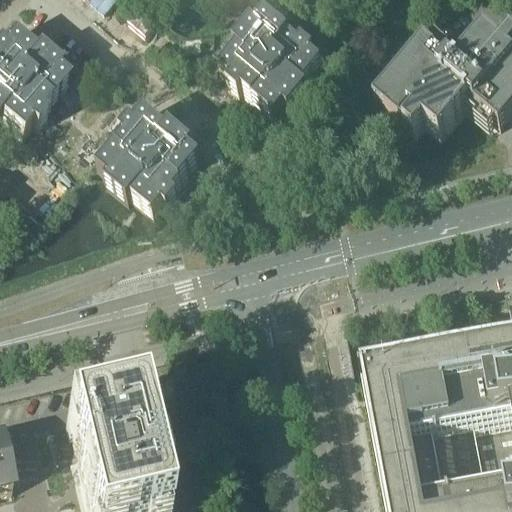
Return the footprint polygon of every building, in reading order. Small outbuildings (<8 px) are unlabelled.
[(178,3),(171,12),(178,18),(185,9),(178,3)] [(252,32),(242,44),(233,54),(237,58),(218,79),(230,89),(226,93),(238,104),(242,99),(274,127),(284,116),(288,119),(307,97),(303,93),(321,71),(310,61),(313,57),(302,48),(298,52),(266,24),(256,35),(252,32)] [(500,53),(485,40),(455,74),(425,49),(373,108),(414,143),(424,131),(439,144),(469,109),(500,135),(511,121),(511,42),(510,41),(500,53)] [(58,78),(61,74),(39,55),(35,59),(14,41),(4,52),(0,49),(0,125),(21,144),(31,132),(35,136),(45,124),(41,121),(69,88),(58,78)] [(192,155),(170,136),(167,140),(145,121),(135,132),(131,129),(121,141),(125,144),(97,177),(108,186),(105,190),(127,210),(131,206),(152,224),(162,213),(166,216),(176,204),(172,201),(200,168),(189,159),(192,155)] [(511,511),(511,359),(399,380),(399,382),(365,388),(369,412),(367,412),(380,481),(385,511),(511,511)] [(166,511),(144,418),(72,435),(86,491),(90,511),(166,511)] [(0,502),(11,500),(0,453),(0,502)]
